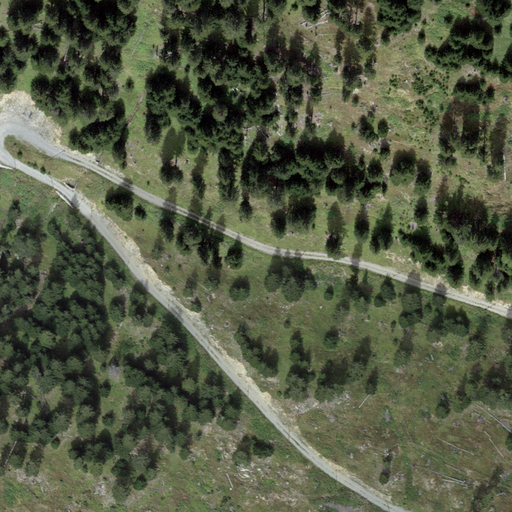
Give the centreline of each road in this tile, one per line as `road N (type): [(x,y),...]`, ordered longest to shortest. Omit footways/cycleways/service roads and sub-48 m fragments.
road 1 (track): [(0,130),(20,130),(253,243),(339,258),(511,316)]
road 2 (track): [(402,511),(307,453),(91,217),(0,154)]
